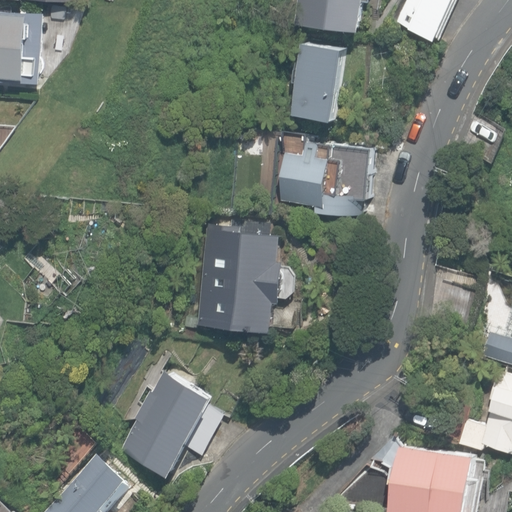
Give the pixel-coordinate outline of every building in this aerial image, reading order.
[(300,0),(299,22),(365,29),(368,0),(300,0)] [(411,0),(403,20),(443,38),(460,0),(411,0)] [(0,79),(37,83),(44,13),(0,8),(0,79)] [(306,108),(349,114),(358,43),(316,37),(306,108)] [(324,209),(368,213),(369,196),(375,196),(379,147),(309,141),(308,153),(287,151),(284,199),(325,202),(324,209)] [(319,238),(359,240),(360,219),(320,217),(319,238)] [(202,323),(278,329),(281,300),(286,300),(290,258),(284,258),(286,232),(210,226),(202,323)] [(488,353),(511,360),(511,333),(495,329),(488,353)] [(511,369),(502,366),(493,397),(497,398),(490,423),(468,418),(462,442),(486,448),(488,442),(511,449),(511,369)] [(128,445),(177,472),(198,433),(205,436),(210,428),(214,431),(225,411),(214,404),(220,394),(171,367),(160,388),(158,387),(143,414),(145,415),(128,445)] [(410,425),(445,435),(450,416),(416,406),(410,425)] [(397,509),(417,511),(481,511),(486,475),(478,474),(481,452),(406,442),(397,509)] [(50,511),(112,511),(135,489),(103,457),(50,511)] [(0,511),(15,511),(2,500),(0,502),(0,511)]
